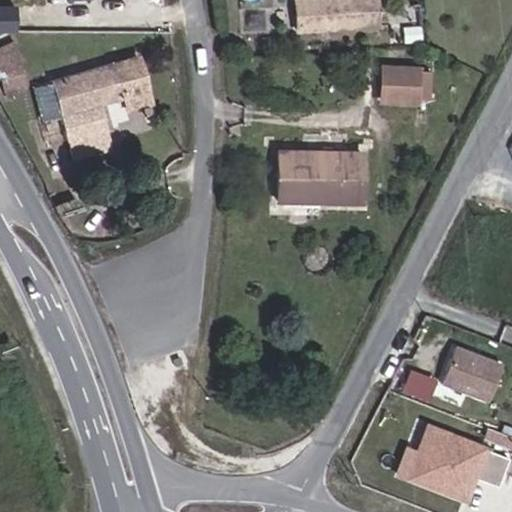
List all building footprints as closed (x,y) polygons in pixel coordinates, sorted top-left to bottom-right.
[(389,0),(305,0),(310,46),(391,39),(388,11),(391,10),(389,0)] [(15,4),(0,4),(0,28),(15,28),(15,4)] [(146,55),(32,87),(41,119),(59,114),(67,145),(71,159),(112,147),(107,129),(99,103),(103,102),(129,94),(131,103),(157,96),(146,55)] [(398,121),(434,122),(434,89),(399,89),(398,121)] [(434,122),(450,121),(450,90),(434,89),(434,122)] [(110,128),(103,102),(99,103),(107,129),(110,128)] [(50,150),(67,145),(59,114),(41,119),(50,150)] [(338,220),(378,219),(377,170),(296,172),(296,202),(338,203),(338,220)] [(296,220),(338,220),(338,203),(296,202),(296,220)] [(500,406),(511,374),(511,369),(464,350),(450,386),(500,406)] [(397,472),(464,499),(473,477),(497,487),(508,459),(429,427),(418,453),(406,448),(397,472)]
